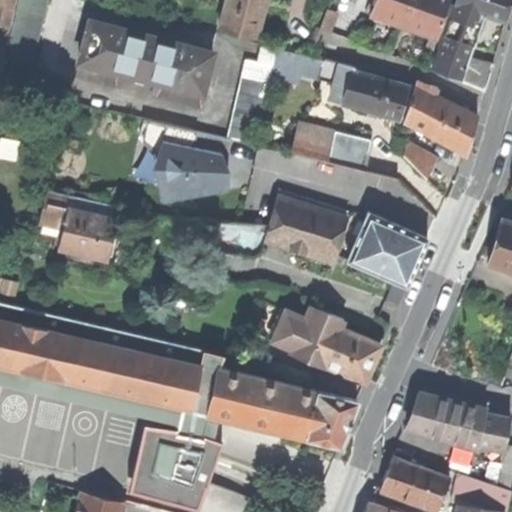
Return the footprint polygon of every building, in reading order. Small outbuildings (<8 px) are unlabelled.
[(0,0),(0,22),(7,24),(12,0),(0,0)] [(11,61),(6,86),(24,91),(45,0),(15,0),(2,59),(11,61)] [(226,0),(219,28),(255,38),(265,0),(226,0)] [(399,23),(436,37),(446,0),(374,0),(370,13),(399,23)] [(484,13),(505,20),(511,0),(455,0),(454,4),(484,13)] [(442,35),(473,45),(484,13),(454,4),(454,3),(442,35)] [(325,10),(318,29),(328,33),(335,13),(325,10)] [(83,39),(78,61),(117,71),(116,73),(161,85),(162,82),(201,93),(212,51),(89,19),(83,39)] [(431,69),(461,80),(469,58),(473,45),(442,35),(431,69)] [(260,64),(272,67),(272,66),(277,47),(264,44),(260,64)] [(329,99),(341,103),(351,69),(352,69),(353,65),(277,47),(272,66),(334,81),(329,99)] [(492,64),(469,58),(461,80),(484,91),(489,76),(492,64)] [(255,143),(272,67),(260,64),(245,60),(228,137),(255,143)] [(371,111),(398,119),(408,85),(352,69),(351,69),(341,103),(371,111)] [(403,120),(464,154),(471,133),(477,115),(434,94),(438,87),(416,80),(403,120)] [(162,141),(221,152),(231,138),(191,129),(147,119),(143,137),(162,141)] [(298,123),(291,152),(327,160),(334,131),(298,123)] [(334,131),(327,160),(362,168),(369,140),(334,131)] [(403,154),(426,177),(436,156),(406,140),(403,154)] [(225,159),(221,152),(162,141),(156,167),(162,201),(227,189),(223,161),(225,159)] [(43,202),(68,208),(108,218),(112,204),(47,188),(43,202)] [(269,224),(264,239),(293,248),(332,261),(347,216),(278,195),(269,224)] [(62,229),(68,208),(43,202),(38,223),(62,229)] [(62,229),(58,247),(105,259),(110,237),(114,219),(108,218),(68,208),(62,229)] [(367,212),(346,259),(406,285),(417,261),(427,238),(367,212)] [(495,238),(488,261),(511,268),(511,221),(501,218),(495,238)] [(260,250),(264,239),(269,224),(217,220),(213,247),(254,254),(260,250)] [(291,351),(323,365),(344,318),(312,304),(306,317),(286,308),(273,337),(293,346),(291,351)] [(25,308),(21,323),(45,329),(48,314),(25,308)] [(0,364),(10,367),(21,323),(0,318),(0,364)] [(21,323),(10,367),(70,381),(81,337),(45,329),(21,323)] [(345,328),(329,365),(365,381),(373,364),(381,344),(345,328)] [(81,337),(70,381),(182,407),(182,406),(190,408),(200,364),(189,362),(81,337)] [(190,408),(209,412),(219,368),(222,354),(192,347),(189,362),(200,364),(190,408)] [(219,368),(209,412),(307,435),(316,390),(219,368)] [(316,389),(316,390),(307,435),(306,436),(339,443),(349,419),(356,399),(316,389)] [(503,450),(505,444),(510,417),(484,412),(485,407),(419,391),(413,407),(406,427),(476,446),(477,444),(503,450)] [(182,407),(177,427),(204,434),(209,412),(190,408),(182,406),(182,407)] [(143,422),(128,489),(198,508),(206,485),(222,440),(204,434),(177,427),(143,422)] [(496,486),(509,490),(511,474),(511,445),(505,444),(503,450),(496,486)] [(386,470),(379,488),(436,509),(448,476),(392,455),(386,470)] [(505,509),(509,490),(496,486),(487,483),(484,505),(502,509),(505,509)] [(121,511),(125,501),(82,490),(75,511),(121,511)] [(454,511),(501,511),(502,509),(484,505),(457,500),(454,511)] [(398,511),(387,509),(387,508),(369,501),(363,511),(398,511)]
